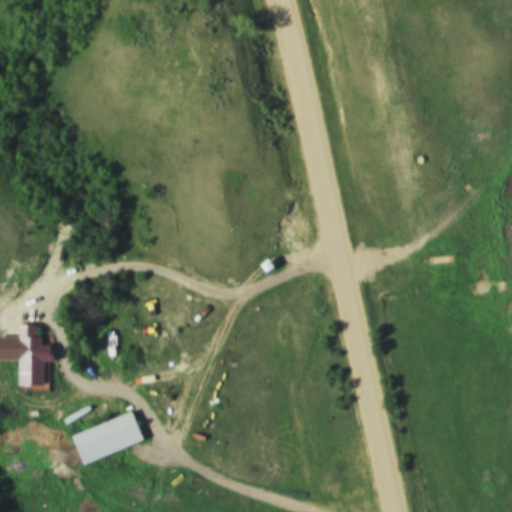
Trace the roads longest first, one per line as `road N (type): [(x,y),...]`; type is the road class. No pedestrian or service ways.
road 1 (residential): [(397,511),(285,0)]
road 2 (track): [(511,272),(407,260),(345,267)]
